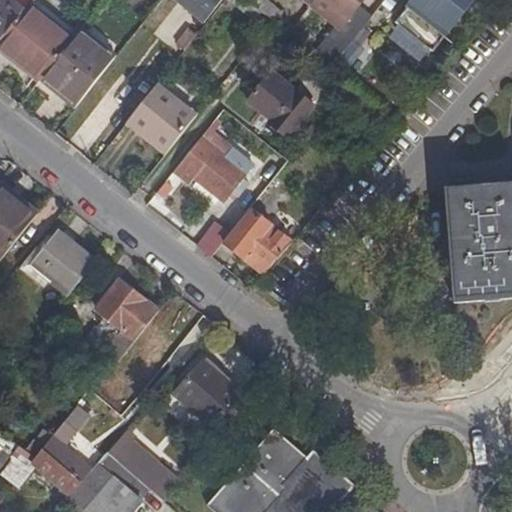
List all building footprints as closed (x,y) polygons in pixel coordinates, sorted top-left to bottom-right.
[(0,0),(0,43),(34,0),(0,0)] [(222,0),(177,0),(204,22),(222,0)] [(246,0),(273,21),(274,22),(281,13),(265,0),(246,0)] [(315,0),(311,6),(336,26),(340,29),(358,6),(362,0),(315,0)] [(413,0),(409,6),(444,36),(470,4),(465,0),(413,0)] [(315,51),(334,65),(372,17),(358,6),(340,29),(336,26),(315,51)] [(0,44),(0,45),(42,79),(45,74),(72,41),(29,7),(0,44)] [(45,74),(80,103),(112,64),(77,35),(72,41),(45,74)] [(271,120),(269,123),(288,138),(315,106),(272,72),(248,101),(271,120)] [(196,117),(157,87),(131,120),(169,151),(196,117)] [(255,165),(233,147),(227,154),(216,145),(214,148),(203,139),(175,173),(191,187),(195,182),(222,205),(233,192),(240,198),(250,185),(243,178),(255,165)] [(511,298),(511,185),(447,191),(456,303),(511,298)] [(0,261),(34,218),(0,190),(0,261)] [(224,244),(263,276),(292,243),(251,210),(230,236),(224,244)] [(198,248),(212,259),(224,244),(230,236),(217,224),(198,248)] [(66,298),(97,259),(58,229),(28,268),(66,298)] [(116,366),(157,315),(117,283),(94,311),(103,319),(84,342),(111,364),(112,363),(116,366)] [(65,320),(55,312),(34,339),(44,347),(65,320)] [(240,395),(204,363),(176,394),(212,427),(240,395)] [(318,511),(348,480),(314,451),(308,458),(275,430),(208,506),(214,511),(318,511)] [(90,473),(51,438),(41,451),(79,486),(90,473)] [(0,474),(14,457),(0,446),(0,474)] [(33,461),(30,464),(69,498),(79,486),(41,451),(33,461)] [(127,511),(137,501),(97,465),(90,473),(79,486),(69,498),(67,500),(80,511),(127,511)] [(329,511),(354,485),(348,480),(318,511),(329,511)] [(0,511),(13,511),(17,507),(4,497),(0,502),(0,511)]
